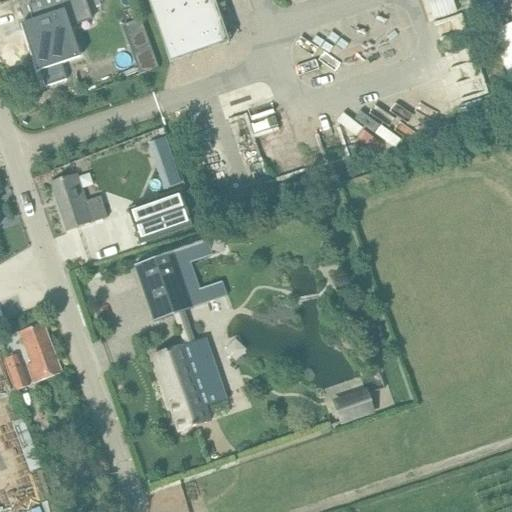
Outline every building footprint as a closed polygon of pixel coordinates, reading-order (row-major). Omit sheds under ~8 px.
[(32,20),(21,24),(37,72),(39,71),(44,87),(67,80),(61,64),(79,58),(69,27),(92,18),(91,14),(86,0),(31,0),(33,3),(27,5),(32,20)] [(148,0),(170,63),(229,43),(214,0),(148,0)] [(150,45),(132,51),(140,73),(158,67),(150,45)] [(165,139),(149,145),(154,160),(170,154),(165,139)] [(85,202),(76,174),(51,183),(67,232),(107,218),(101,197),(85,202)] [(182,192),(128,210),(140,244),(147,242),(194,227),(182,192)] [(157,322),(186,312),(195,309),(190,295),(176,253),(157,259),(138,266),(157,322)] [(43,324),(24,331),(19,333),(32,366),(28,367),(35,384),(62,374),(43,324)] [(153,357),(179,433),(209,422),(205,408),(224,401),(203,340),(153,357)] [(5,359),(16,390),(28,386),(17,355),(5,359)]
